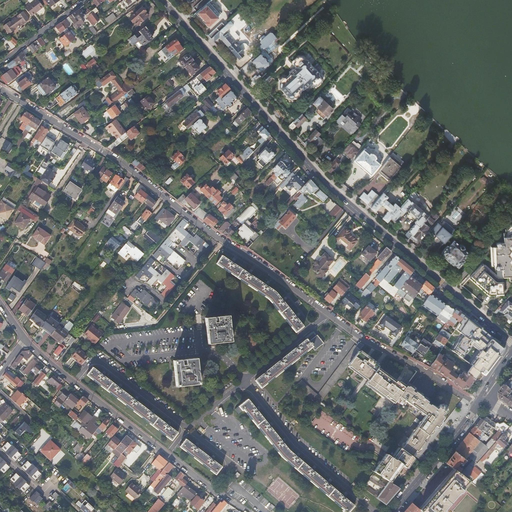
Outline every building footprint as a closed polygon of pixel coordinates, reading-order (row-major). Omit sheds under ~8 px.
[(38,0),(33,0),(24,7),(30,16),(43,6),(38,0)] [(126,10),(136,2),(134,0),(122,0),(120,2),(126,10)] [(206,3),(218,17),(220,14),(209,1),(206,3)] [(196,13),(198,16),(199,15),(205,21),(204,22),(208,26),(218,17),(206,3),(196,13)] [(85,16),(92,25),(94,23),(98,20),(95,16),(100,13),(96,7),(87,14),(85,16)] [(145,12),(142,8),(137,12),(134,9),(126,15),(133,22),(134,21),(138,25),(148,17),(145,13),(145,12)] [(72,14),(77,21),(81,19),(83,17),(85,16),(87,14),(85,11),(82,13),(78,9),(72,14)] [(9,21),(3,26),(9,34),(15,30),(15,28),(22,23),(23,24),(29,19),(23,11),(16,16),(17,17),(10,22),(9,21)] [(68,16),(74,24),(72,25),(75,29),(84,23),(83,22),(81,19),(77,21),(72,14),(68,16)] [(105,20),(108,24),(116,18),(113,14),(105,20)] [(243,23),(236,15),(224,26),(211,38),(214,41),(219,36),(225,43),(223,45),(227,49),(229,47),(236,56),(235,57),(236,58),(237,57),(239,59),(244,53),(242,51),(248,47),(248,44),(245,42),(243,41),(238,46),(235,43),(235,42),(237,40),(237,38),(233,33),(243,25),(243,23)] [(60,23),(65,29),(66,28),(72,24),(72,25),(74,24),(68,16),(60,23)] [(208,35),(211,38),(224,26),(221,22),(208,35)] [(53,28),(56,32),(56,31),(58,34),(60,33),(63,30),(65,29),(60,23),(53,28)] [(146,26),(133,35),(129,39),(133,45),(139,41),(142,45),(152,37),(147,31),(149,30),(146,26)] [(61,37),(59,38),(65,46),(74,39),(66,28),(65,29),(63,30),(65,32),(64,33),(65,34),(62,36),(61,36),(61,37)] [(258,48),(258,49),(260,52),(265,48),(274,40),(277,38),(272,33),(270,33),(261,41),(260,43),(262,45),(258,48)] [(40,37),(36,40),(38,44),(39,45),(38,45),(37,46),(36,45),(34,46),(36,50),(45,44),(40,37)] [(175,39),(161,50),(166,56),(172,52),(174,56),(183,49),(179,44),(179,43),(175,39)] [(260,52),(263,56),(264,56),(268,60),(267,61),(269,63),(272,61),(272,60),(268,54),(278,45),(274,40),(265,48),(260,52)] [(32,43),(28,46),(33,53),(36,50),(34,46),(32,43)] [(84,59),(97,54),(94,46),(81,52),(84,59)] [(260,52),(251,60),(254,64),(258,69),(258,68),(261,71),(270,64),(269,63),(267,61),(268,60),(264,56),(263,56),(260,52)] [(7,65),(10,69),(14,67),(26,58),(23,53),(13,60),(7,65)] [(178,61),(183,68),(185,67),(192,61),(193,61),(190,57),(189,58),(187,55),(178,61)] [(281,82),(279,83),(279,85),(289,97),(292,97),(294,96),(295,97),(297,98),(299,96),(299,93),(299,92),(303,88),(304,89),(311,83),(313,85),(315,83),(316,83),(321,79),(318,75),(319,73),(316,70),(313,70),(310,66),(310,63),(307,60),(305,60),(302,56),(296,61),(297,62),(294,64),(296,67),(290,73),(290,74),(286,77),(285,76),(283,76),(280,78),(280,81),(281,82)] [(185,67),(191,75),(198,69),(192,61),(185,67)] [(95,64),(90,68),(94,73),(100,68),(96,64),(95,64)] [(10,69),(2,75),(8,82),(19,74),(14,67),(10,69)] [(209,67),(195,78),(198,81),(203,78),(205,81),(215,73),(209,67)] [(28,71),(16,80),(20,86),(22,89),(30,84),(25,77),(30,74),(28,71)] [(116,76),(112,71),(108,74),(107,75),(99,81),(103,85),(111,80),(116,76)] [(119,91),(111,97),(110,96),(106,99),(106,100),(110,105),(127,93),(128,92),(122,84),(116,76),(111,80),(119,91)] [(55,87),(48,77),(39,84),(46,93),(50,90),(55,87)] [(122,84),(128,92),(132,89),(134,87),(128,80),(122,84)] [(187,84),(165,101),(166,102),(169,106),(181,97),(181,96),(184,93),(185,94),(191,89),(187,84)] [(192,87),(198,95),(199,94),(206,89),(201,84),(197,86),(196,84),(192,87)] [(225,85),(216,93),(219,97),(215,100),(217,103),(231,91),(225,85)] [(72,86),(59,95),(65,103),(78,93),(72,86)] [(128,92),(127,93),(130,97),(135,93),(132,89),(128,92)] [(231,91),(220,100),(226,107),(227,106),(229,108),(232,105),(230,103),(236,98),(237,97),(231,91)] [(200,99),(205,106),(205,105),(209,110),(213,107),(214,106),(212,104),(208,99),(205,95),(200,99)] [(147,96),(138,102),(141,106),(143,105),(146,109),(153,104),(147,96)] [(326,102),(320,96),(314,102),(318,106),(316,109),(318,112),(318,113),(321,115),(322,115),(325,113),(327,115),(334,108),(331,106),(326,102)] [(121,107),(125,112),(131,108),(132,107),(127,101),(123,105),(121,107)] [(72,107),(70,104),(60,111),(63,114),(72,107)] [(114,105),(107,111),(112,118),(120,112),(114,105)] [(205,106),(196,114),(195,114),(184,124),(188,129),(191,126),(200,118),(205,113),(209,110),(205,105),(205,106)] [(74,114),(81,123),(90,117),(82,107),(74,114)] [(209,110),(205,113),(209,118),(216,111),(213,107),(209,110)] [(347,107),(335,121),(338,124),(341,121),(344,124),(343,125),(352,134),(361,124),(358,121),(361,118),(354,112),(352,115),(350,113),(351,112),(350,111),(351,110),(347,107)] [(246,108),(234,121),(238,125),(250,113),(246,108)] [(27,125),(32,117),(26,112),(22,117),(20,115),(17,118),(27,125)] [(302,114),(294,121),(289,126),(291,129),(295,125),(297,126),(302,121),(303,122),(306,119),(305,118),(306,117),(302,114)] [(41,122),(32,117),(27,125),(15,144),(18,146),(28,130),(26,129),(29,126),(31,128),(30,129),(32,130),(33,128),(35,130),(41,122)] [(191,126),(199,134),(207,126),(200,118),(191,126)] [(107,126),(113,134),(112,135),(116,140),(125,133),(115,120),(107,126)] [(125,133),(116,140),(107,147),(111,149),(127,136),(131,140),(139,133),(135,128),(137,127),(136,125),(125,133)] [(256,131),(261,137),(257,141),(258,142),(255,144),(258,147),(264,141),(264,140),(270,135),(261,125),(256,131)] [(48,131),(41,127),(30,143),(32,144),(36,139),(42,143),(49,133),(48,132),(48,131)] [(225,129),(221,134),(225,138),(229,133),(225,129)] [(316,129),(307,139),(308,140),(304,143),(307,147),(311,143),(313,142),(316,138),(320,133),(316,129)] [(46,155),(49,151),(48,150),(56,138),(53,135),(45,148),(46,148),(43,152),(46,155)] [(313,142),(317,147),(321,142),(316,138),(313,142)] [(7,140),(5,143),(2,148),(9,152),(14,145),(7,140)] [(66,153),(71,146),(63,141),(58,148),(57,147),(51,156),(55,159),(57,156),(64,160),(68,154),(66,153)] [(351,144),(344,152),(351,158),(358,151),(351,144)] [(251,147),(246,152),(249,156),(254,150),(251,147)] [(262,167),(274,155),(270,151),(268,153),(264,149),(258,156),(260,158),(257,162),(262,167)] [(226,164),(234,156),(228,150),(225,153),(224,153),(219,158),(226,164)] [(355,160),(370,174),(380,164),(364,150),(355,160)] [(178,151),(171,157),(176,162),(172,165),(175,168),(179,165),(180,165),(185,159),(182,156),(183,156),(178,151)] [(336,157),(332,162),(327,168),(331,172),(340,161),(338,159),(343,153),(341,151),(336,157)] [(331,152),(327,157),(332,162),(336,157),(331,152)] [(236,159),(241,164),(246,159),(241,154),(236,159)] [(389,156),(379,171),(381,174),(392,159),(389,156)] [(392,159),(381,174),(388,180),(392,175),(393,176),(398,170),(397,169),(400,166),(397,163),(399,161),(394,156),(392,159)] [(93,161),(90,160),(87,158),(81,166),(91,173),(97,164),(96,164),(96,162),(93,161)] [(132,163),(142,171),(146,168),(135,159),(132,163)] [(272,169),(273,171),(272,171),(275,174),(265,184),(268,187),(271,183),(277,177),(286,168),(284,165),(281,162),(280,162),(272,169)] [(9,163),(5,169),(10,173),(8,175),(11,177),(10,178),(12,179),(18,171),(14,168),(15,166),(9,163)] [(28,164),(22,173),(31,178),(32,177),(25,172),(29,166),(28,164)] [(286,168),(277,177),(281,181),(284,179),(291,173),(287,170),(288,169),(289,168),(287,166),(286,168)] [(48,167),(40,179),(49,185),(51,182),(54,179),(53,178),(55,176),(57,173),(48,167)] [(101,178),(107,170),(103,167),(98,175),(101,178)] [(113,174),(107,170),(101,178),(100,179),(106,183),(113,174)] [(230,175),(227,178),(230,181),(232,179),(235,182),(238,178),(233,173),(230,175)] [(187,174),(180,181),(185,185),(188,188),(194,182),(191,179),(187,174)] [(289,182),(286,186),(290,189),(293,186),(298,191),(306,184),(296,174),(289,181),(289,182)] [(117,189),(118,189),(124,181),(116,176),(110,184),(117,189)] [(171,176),(165,182),(168,184),(173,179),(171,176)] [(306,184),(298,191),(292,198),(294,199),(296,201),(294,204),(298,208),(304,202),(305,203),(307,201),(307,199),(302,194),(306,190),(310,194),(311,193),(312,193),(313,192),(323,201),(328,196),(317,187),(310,179),(306,184)] [(77,197),(83,188),(71,180),(65,189),(77,197)] [(201,189),(208,198),(215,191),(212,188),(210,189),(206,185),(201,189)] [(44,205),(50,196),(36,187),(28,198),(33,202),(35,199),(44,205)] [(208,198),(215,205),(221,199),(218,195),(220,193),(216,189),(215,191),(208,198)] [(358,197),(370,207),(379,196),(371,189),(366,194),(363,191),(358,197)] [(148,196),(141,191),(136,197),(143,202),(144,200),(148,196)] [(379,196),(370,207),(375,211),(381,203),(388,210),(382,217),(387,221),(391,217),(399,206),(395,203),(393,205),(386,199),(388,196),(385,194),(383,192),(379,196)] [(186,197),(180,202),(184,205),(187,202),(194,208),(199,203),(190,193),(186,197)] [(183,194),(177,200),(180,202),(186,197),(183,194)] [(116,210),(124,199),(119,195),(111,206),(116,210)] [(147,202),(146,203),(152,208),(156,203),(148,196),(144,200),(147,202)] [(399,206),(391,217),(396,221),(406,210),(408,212),(414,217),(415,217),(417,219),(415,221),(415,222),(408,231),(411,235),(429,215),(414,202),(414,201),(408,197),(405,201),(399,206)] [(0,216),(6,221),(13,210),(4,204),(5,203),(2,200),(0,203),(0,216)] [(224,215),(232,207),(229,203),(227,205),(223,201),(220,204),(221,205),(218,209),(224,215)] [(337,204),(329,213),(334,218),(336,215),(342,209),(337,204)] [(87,212),(91,215),(95,208),(91,206),(87,212)] [(81,208),(76,215),(80,217),(84,210),(81,208)] [(174,218),(163,208),(154,219),(157,222),(159,219),(167,226),(174,218)] [(198,208),(194,212),(203,219),(208,214),(198,208)] [(285,208),(277,217),(279,219),(272,226),(277,230),(282,225),(285,228),(295,217),(289,211),(288,212),(285,208)] [(145,220),(151,213),(146,209),(140,216),(145,220)] [(429,215),(411,235),(410,237),(415,241),(438,215),(433,210),(431,212),(429,215)] [(461,215),(456,211),(450,218),(455,222),(461,215)] [(23,229),(30,218),(22,213),(14,223),(23,229)] [(203,219),(209,223),(210,223),(214,225),(219,221),(208,214),(203,219)] [(187,224),(188,222),(184,219),(175,229),(153,255),(157,259),(161,254),(173,264),(176,261),(182,265),(185,261),(167,246),(176,236),(182,241),(180,243),(184,246),(189,240),(199,249),(194,255),(198,258),(206,248),(208,245),(196,235),(193,237),(185,230),(189,225),(187,224)] [(244,223),(249,227),(252,223),(248,219),(244,223)] [(76,222),(73,220),(67,228),(70,230),(70,231),(79,237),(81,236),(86,229),(82,226),(82,225),(76,221),(76,222)] [(226,221),(218,231),(222,233),(228,228),(230,225),(226,221)] [(238,233),(238,234),(239,235),(242,238),(243,237),(247,241),(248,239),(254,232),(249,227),(244,223),(242,225),(238,230),(239,231),(238,232),(238,233)] [(438,223),(431,230),(444,242),(449,237),(451,234),(448,232),(441,226),(438,223)] [(441,226),(448,232),(450,229),(450,228),(449,228),(449,227),(449,226),(448,225),(447,224),(446,224),(444,223),(442,223),(441,226)] [(511,223),(511,224),(510,224),(505,229),(505,232),(503,233),(503,242),(498,242),(497,242),(496,243),(496,244),(496,245),(497,246),(491,246),(492,265),(496,265),(496,274),(485,264),(484,265),(484,264),(483,264),(482,264),(471,276),(489,293),(496,292),(496,294),(504,293),(503,276),(509,276),(510,280),(511,279),(511,223)] [(50,236),(38,228),(32,237),(44,245),(50,236)] [(228,228),(222,233),(229,237),(233,232),(228,228)] [(336,238),(347,248),(355,239),(349,234),(350,232),(345,228),(336,238)] [(156,244),(161,238),(150,229),(146,234),(156,244)] [(254,232),(248,239),(252,243),(260,235),(256,231),(254,232)] [(122,242),(113,235),(108,242),(117,249),(122,242)] [(449,237),(444,242),(442,245),(445,247),(448,245),(449,246),(453,240),(449,237)] [(357,240),(355,239),(347,248),(349,250),(357,240)] [(437,250),(440,252),(441,252),(445,255),(444,256),(454,265),(455,264),(458,266),(465,259),(464,258),(469,252),(468,251),(465,248),(465,246),(461,242),(459,242),(458,243),(455,240),(454,239),(453,240),(449,246),(448,245),(445,247),(442,245),(437,250)] [(132,247),(128,243),(116,256),(121,262),(128,254),(137,261),(143,255),(134,248),(133,249),(132,248),(132,247)] [(368,246),(361,254),(369,261),(376,253),(368,246)] [(386,246),(376,258),(377,259),(379,261),(382,258),(383,259),(385,256),(386,257),(391,251),(386,246)] [(317,259),(313,264),(315,266),(312,269),(316,273),(315,275),(320,279),(328,269),(327,268),(334,260),(324,252),(321,256),(322,257),(319,261),(317,259)] [(297,331),(304,324),(275,292),(222,255),(216,262),(269,299),(297,331)] [(395,255),(386,266),(390,270),(400,258),(395,255)] [(108,256),(104,261),(109,264),(114,258),(112,256),(110,258),(108,256)] [(37,257),(32,264),(41,270),(46,263),(37,257)] [(161,295),(165,298),(174,287),(168,282),(174,276),(166,270),(161,276),(150,267),(155,261),(151,258),(135,277),(138,280),(139,279),(140,279),(144,274),(150,279),(147,283),(151,286),(156,279),(167,288),(161,295)] [(400,268),(405,272),(394,286),(399,290),(409,276),(413,270),(400,258),(390,270),(384,277),(389,281),(400,268)] [(372,266),(358,281),(351,289),(357,293),(360,288),(370,276),(371,275),(373,272),(372,271),(374,269),(373,269),(373,268),(372,267),(372,266)] [(386,266),(379,274),(376,278),(375,279),(377,280),(375,282),(378,284),(382,279),(384,277),(390,270),(386,266)] [(5,282),(11,274),(3,269),(0,273),(0,275),(2,277),(1,279),(5,282)] [(23,282),(14,276),(5,288),(9,290),(11,287),(19,292),(27,282),(24,280),(23,282)] [(409,276),(399,290),(398,291),(397,292),(403,296),(405,293),(406,294),(404,297),(409,301),(412,298),(413,298),(420,288),(426,293),(421,300),(424,302),(430,294),(434,288),(425,281),(422,285),(409,276)] [(341,279),(333,288),(341,295),(349,286),(341,279)] [(377,285),(393,297),(397,292),(398,291),(382,279),(378,284),(377,285)] [(81,294),(85,289),(75,281),(70,286),(81,294)] [(371,282),(360,296),(365,300),(376,286),(371,282)] [(127,299),(132,302),(135,299),(134,299),(136,296),(141,301),(147,306),(150,302),(155,307),(159,303),(143,290),(140,293),(135,289),(127,299)] [(331,290),(324,298),(329,303),(336,295),(331,290)] [(11,293),(7,300),(11,302),(15,295),(11,293)] [(348,293),(340,302),(345,306),(346,304),(351,308),(357,300),(348,293)] [(430,294),(424,302),(423,304),(422,304),(429,309),(428,310),(431,313),(432,311),(438,315),(439,314),(444,306),(445,305),(441,302),(441,301),(434,296),(434,297),(430,294)] [(502,304),(498,308),(511,320),(511,302),(510,301),(511,299),(511,296),(510,295),(505,301),(502,304)] [(119,323),(134,304),(132,302),(127,299),(127,298),(112,317),(119,323)] [(26,299),(19,309),(28,316),(35,306),(26,299)] [(444,306),(439,314),(448,320),(454,311),(445,305),(444,306)] [(367,306),(359,315),(367,322),(375,313),(367,306)] [(454,311),(448,320),(441,329),(445,331),(449,325),(452,326),(456,321),(459,323),(464,317),(464,314),(456,307),(454,311)] [(511,320),(498,308),(494,313),(498,316),(499,314),(510,323),(511,321),(511,320)] [(34,325),(39,329),(41,326),(44,322),(45,320),(47,318),(36,310),(29,320),(35,324),(34,325)] [(401,327),(385,315),(379,323),(383,326),(385,325),(392,331),(391,332),(395,335),(396,333),(401,336),(405,330),(401,327)] [(44,322),(41,326),(51,334),(59,324),(48,316),(47,318),(45,320),(44,322)] [(231,342),(228,316),(205,318),(208,344),(231,342)] [(51,334),(50,335),(60,344),(68,335),(62,329),(69,320),(65,317),(59,324),(51,334)] [(492,337),(464,317),(459,323),(454,329),(463,335),(452,350),(462,358),(471,345),(481,353),(484,349),(492,337)] [(420,330),(426,320),(422,318),(416,328),(420,330)] [(103,335),(91,326),(85,334),(91,339),(89,340),(95,345),(103,335)] [(441,329),(432,343),(441,349),(444,345),(450,335),(445,331),(441,329)] [(67,343),(70,346),(75,340),(68,335),(60,344),(53,352),(57,355),(65,347),(64,346),(67,343)] [(306,338),(255,380),(261,388),(312,347),(314,349),(323,342),(317,335),(309,341),(306,338)] [(406,337),(400,345),(412,353),(414,351),(422,339),(416,335),(412,341),(406,337)] [(492,337),(484,349),(498,360),(506,350),(492,337)] [(432,344),(423,338),(422,339),(414,351),(423,357),(432,344)] [(359,350),(360,349),(354,345),(317,394),(314,391),(302,380),(297,385),(316,403),(319,405),(319,404),(320,402),(348,364),(359,350)] [(72,356),(81,364),(88,357),(79,348),(72,356)] [(478,357),(477,358),(491,370),(498,360),(484,349),(481,353),(478,357)] [(30,357),(32,354),(28,350),(22,351),(11,365),(15,368),(23,357),(27,360),(30,357)] [(365,355),(359,350),(348,364),(349,365),(348,366),(349,366),(349,365),(355,369),(354,370),(358,373),(359,372),(368,379),(378,367),(379,365),(369,358),(369,356),(366,354),(365,355)] [(65,354),(62,364),(68,366),(70,355),(65,354)] [(438,354),(430,365),(438,371),(445,377),(447,374),(450,375),(449,377),(449,378),(450,379),(449,380),(457,385),(466,373),(467,372),(458,366),(457,367),(452,364),(453,362),(442,354),(441,355),(438,354)] [(199,384),(197,358),(173,361),(176,387),(199,384)] [(472,365),(469,369),(467,372),(466,373),(474,379),(480,384),(491,370),(477,358),(472,365)] [(26,374),(33,367),(36,364),(37,363),(33,359),(26,367),(23,365),(21,368),(19,369),(25,375),(26,374)] [(39,373),(40,374),(42,372),(43,370),(37,365),(34,369),(35,370),(39,373)] [(36,386),(50,370),(48,368),(47,367),(32,383),(36,386)] [(172,440),(177,433),(92,367),(86,375),(172,440)] [(405,386),(378,367),(368,379),(366,383),(384,396),(385,394),(394,401),(398,395),(405,386)] [(14,380),(6,373),(3,376),(15,387),(21,380),(17,377),(14,380)] [(466,373),(457,385),(461,388),(467,387),(474,379),(466,373)] [(55,389),(63,380),(59,377),(55,381),(51,377),(50,378),(47,381),(55,389)] [(23,383),(21,380),(15,387),(18,389),(23,383)] [(412,384),(409,381),(405,386),(398,395),(425,415),(401,448),(408,453),(411,455),(416,449),(417,450),(419,450),(423,444),(424,444),(429,438),(416,429),(433,406),(430,404),(430,405),(426,403),(428,401),(422,397),(422,396),(415,391),(414,392),(412,390),(413,388),(410,386),(412,384)] [(511,388),(507,384),(500,393),(500,398),(505,401),(511,405),(511,388)] [(19,406),(27,397),(19,390),(11,398),(19,406)] [(78,402),(79,400),(71,393),(64,401),(72,408),(73,407),(78,402)] [(63,402),(56,395),(51,401),(53,402),(59,407),(63,402)] [(83,406),(88,400),(83,396),(79,400),(78,402),(83,406)] [(247,398),(234,409),(238,413),(243,409),(281,456),(343,508),(342,510),(344,511),(347,511),(354,505),(289,449),(247,398)] [(33,416),(40,408),(31,401),(25,408),(33,416)] [(78,411),(83,406),(78,402),(73,407),(78,411)] [(0,408),(0,422),(1,423),(13,411),(5,403),(0,408)] [(436,408),(433,406),(416,429),(429,438),(435,430),(434,428),(433,427),(435,424),(437,426),(440,422),(439,421),(443,416),(442,414),(444,411),(443,410),(438,406),(436,408)] [(97,419),(103,412),(101,410),(99,409),(93,416),(94,416),(97,419)] [(76,415),(71,410),(67,414),(75,420),(76,421),(78,418),(75,416),(76,415)] [(84,427),(92,417),(84,410),(79,417),(84,422),(81,425),(82,426),(84,427)] [(84,427),(82,426),(79,430),(89,438),(93,434),(94,432),(95,431),(98,428),(93,424),(95,421),(97,419),(94,416),(84,427)] [(487,416),(481,418),(492,426),(502,434),(502,433),(506,429),(510,425),(504,421),(500,423),(498,421),(496,423),(492,420),(493,419),(491,418),(490,419),(487,416)] [(98,428),(95,431),(98,433),(99,434),(102,430),(110,421),(106,418),(100,425),(99,427),(98,428)] [(481,418),(474,426),(483,433),(485,431),(487,432),(492,426),(481,418)] [(76,421),(75,420),(71,425),(78,431),(79,430),(82,426),(81,425),(78,423),(76,421)] [(32,435),(35,431),(24,421),(14,430),(21,436),(27,429),(32,435)] [(118,429),(112,424),(106,432),(109,434),(107,436),(110,438),(118,429)] [(474,426),(470,432),(479,440),(490,448),(492,445),(497,440),(502,434),(492,426),(487,432),(485,434),(483,433),(474,426)] [(492,445),(490,448),(486,453),(488,454),(488,455),(495,448),(493,447),(495,445),(498,447),(503,446),(504,446),(507,443),(506,442),(508,440),(508,438),(511,434),(506,429),(502,433),(502,434),(497,440),(492,445)] [(470,432),(455,451),(465,458),(472,449),(479,440),(470,432)] [(122,454),(133,441),(126,435),(121,442),(116,448),(122,454)] [(114,450),(116,448),(121,442),(114,436),(107,445),(114,450)] [(185,438),(179,446),(215,474),(221,466),(185,438)] [(479,440),(472,449),(473,450),(469,456),(473,460),(477,463),(483,455),(486,453),(490,448),(479,440)] [(117,459),(122,463),(126,457),(127,458),(130,455),(129,454),(132,450),(136,453),(141,448),(133,441),(122,454),(117,459)] [(8,455),(15,448),(12,445),(11,445),(7,442),(3,447),(2,448),(5,451),(4,452),(8,455)] [(52,459),(60,450),(51,442),(43,451),(52,459)] [(386,452),(373,470),(374,471),(388,480),(400,463),(405,466),(413,456),(411,455),(408,453),(401,448),(400,447),(392,457),(386,452)] [(8,455),(10,457),(11,458),(12,458),(15,461),(16,460),(21,455),(17,452),(18,451),(15,448),(8,455)] [(455,451),(446,462),(454,468),(455,469),(459,472),(461,468),(457,465),(458,464),(459,463),(461,464),(462,464),(466,459),(465,458),(455,451)] [(76,460),(80,463),(85,457),(81,454),(76,460)] [(91,458),(87,454),(85,457),(80,463),(84,466),(91,458)] [(158,454),(155,458),(162,463),(163,465),(167,461),(158,454)] [(6,463),(5,462),(3,460),(0,463),(0,470),(3,473),(8,468),(9,467),(6,464),(6,463)] [(473,460),(469,464),(473,468),(477,463),(473,460)] [(22,467),(25,470),(24,471),(28,474),(35,467),(32,464),(31,465),(27,461),(22,466),(22,467)] [(155,478),(151,484),(154,487),(162,477),(164,478),(167,474),(164,472),(166,470),(167,471),(173,464),(169,461),(163,469),(159,474),(155,478)] [(469,464),(461,474),(465,477),(473,468),(469,464)] [(38,470),(35,467),(28,474),(30,476),(32,477),(35,480),(36,479),(41,474),(37,471),(38,470)] [(11,471),(8,468),(3,473),(7,476),(11,471)] [(454,468),(419,509),(420,509),(420,510),(421,510),(420,511),(421,511),(444,511),(443,510),(449,502),(450,503),(451,502),(450,502),(459,491),(461,493),(464,490),(462,488),(469,480),(465,477),(461,474),(459,472),(455,469),(454,468)] [(120,484),(128,479),(127,478),(127,477),(118,469),(111,477),(120,484)] [(184,474),(181,471),(174,478),(184,486),(187,482),(181,477),(184,474)] [(20,476),(19,477),(15,473),(14,474),(10,479),(13,483),(12,484),(15,487),(23,479),(20,476)] [(167,474),(164,478),(158,484),(161,487),(162,487),(171,476),(167,473),(167,474)] [(478,481),(484,475),(482,473),(476,478),(478,481)] [(384,486),(394,494),(400,487),(389,480),(386,484),(380,480),(372,474),(370,477),(377,482),(384,486)] [(25,481),(23,479),(15,487),(19,490),(19,489),(23,493),(28,488),(29,486),(25,483),(24,482),(25,481)] [(66,494),(75,485),(70,480),(61,489),(66,494)] [(132,482),(126,490),(135,498),(142,489),(132,482)] [(363,486),(386,504),(394,494),(384,486),(377,482),(376,483),(383,488),(379,493),(376,491),(375,491),(365,484),(363,486)] [(191,500),(198,491),(191,485),(183,494),(191,500)] [(173,490),(168,486),(162,494),(165,497),(168,496),(173,490)] [(42,499),(39,495),(36,492),(34,494),(29,499),(29,500),(32,503),(33,502),(36,505),(42,499)] [(160,495),(147,511),(156,511),(165,503),(161,500),(163,498),(160,495)] [(196,495),(190,502),(198,508),(204,501),(196,495)] [(86,500),(79,508),(83,511),(92,511),(95,509),(86,500)] [(221,502),(220,501),(210,511),(217,511),(226,502),(223,500),(221,502)] [(43,507),(46,510),(51,504),(48,501),(43,507)] [(214,502),(206,511),(209,511),(216,504),(214,502)] [(419,509),(412,503),(403,511),(417,511),(420,509),(419,509)]
